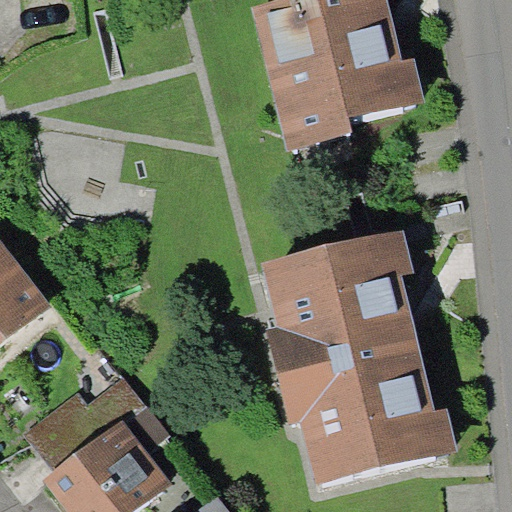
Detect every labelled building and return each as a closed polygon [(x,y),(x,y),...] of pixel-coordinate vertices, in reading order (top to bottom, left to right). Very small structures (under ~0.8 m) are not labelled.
[(327,133),(397,116),(374,21),(370,22),(364,0),(268,0),(273,19),(255,23),(282,131),(324,120),(327,133)] [(401,348),(400,343),(378,252),(265,280),(283,351),(294,349),(311,418),(300,421),(317,492),(430,464),(406,368),(403,369),(398,349),(401,348)] [(0,345),(37,317),(0,270),(0,345)] [(35,451),(57,479),(112,436),(140,415),(119,387),(83,414),(75,403),(51,422),(49,418),(34,429),(45,444),(35,451)] [(61,511),(136,511),(159,495),(112,436),(57,479),(44,489),(61,511)]
